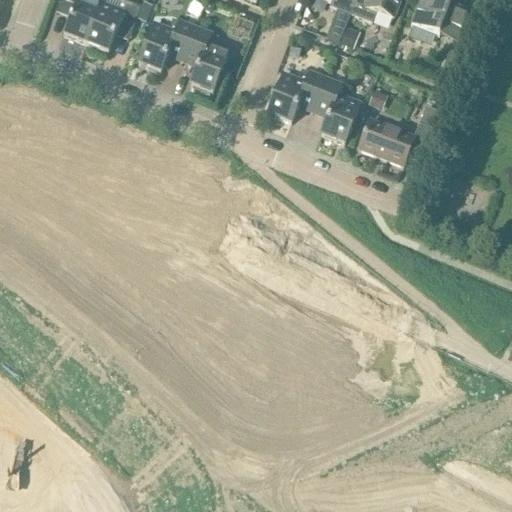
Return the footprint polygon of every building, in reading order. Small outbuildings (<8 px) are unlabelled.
[(64,38),(86,46),(101,5),(89,0),(88,0),(61,0),(56,17),(70,22),(64,38)] [(338,14),(350,19),(357,0),(333,0),(330,11),(338,14)] [(401,0),(357,0),(350,19),(372,27),(376,16),(393,22),(401,0)] [(462,43),(472,16),(451,8),(454,1),(451,0),(422,0),(411,29),(439,40),(441,35),(462,43)] [(108,55),(117,31),(131,36),(140,11),(120,3),(117,11),(101,5),(86,46),(108,55)] [(339,47),(345,32),(350,19),(338,14),(327,42),(339,47)] [(185,56),(195,30),(179,24),(178,25),(171,23),(168,31),(154,25),(138,66),(160,75),(170,51),(185,56)] [(212,37),(195,30),(185,56),(199,62),(190,86),(194,87),(191,93),(195,96),(203,99),(209,99),(211,94),(212,94),(228,54),(216,49),(218,41),(211,39),(212,37)] [(450,89),(461,59),(450,55),(438,85),(450,89)] [(283,78),(267,119),(291,128),(300,104),(315,110),(326,82),(301,73),(298,83),(283,78)] [(350,92),(326,82),(315,110),(330,116),(321,139),(344,149),(360,108),(346,102),(350,92)] [(403,172),(407,161),(420,167),(433,134),(419,128),(414,142),(370,124),(358,154),(403,172)] [(0,511),(48,511),(50,504),(61,507),(60,511),(112,511),(131,410),(51,396),(50,404),(26,400),(30,380),(0,374),(0,511)] [(483,489),(511,504),(511,502),(511,474),(494,466),(483,489)]
